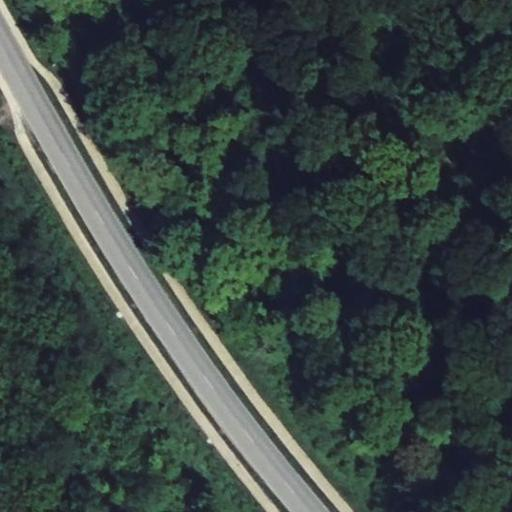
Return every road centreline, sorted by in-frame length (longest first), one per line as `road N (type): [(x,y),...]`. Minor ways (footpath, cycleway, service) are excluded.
road 1 (unknown): [(126,0),(156,52),(329,256),(336,329),(511,440)]
road 2 (tertiary): [(310,511),(148,295),(0,39)]
